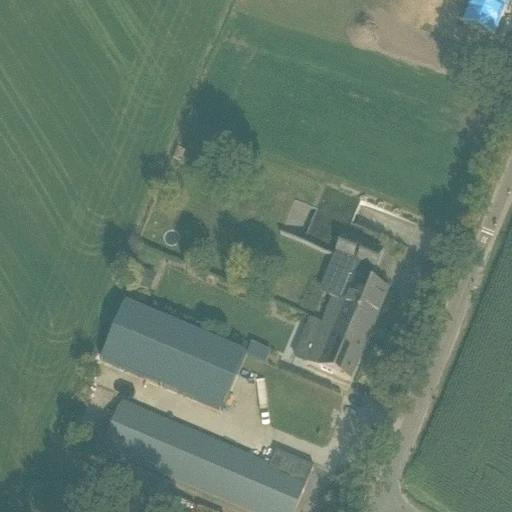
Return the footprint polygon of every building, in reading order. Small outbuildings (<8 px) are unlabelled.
[(446,16),(439,33),(462,43),(469,28),(480,33),(493,38),(494,36),(500,22),(502,23),(502,22),(500,21),(502,14),(505,16),(505,14),(503,14),(509,0),(457,0),(457,1),(453,0),(448,0),(443,15),(446,16)] [(344,236),(336,254),(375,270),(382,253),(365,245),(363,248),(358,246),(360,243),(344,236)] [(137,271),(132,286),(149,292),(155,277),(137,271)] [(387,292),(345,275),(324,326),(366,344),(387,292)] [(222,415),(246,356),(124,306),(100,365),(222,415)] [(308,365),(331,375),(349,383),(366,344),(324,326),(308,365)] [(269,362),(272,351),(253,345),(250,355),(269,362)] [(121,404),(101,450),(244,511),(294,511),(313,469),(275,453),(269,467),(204,439),(121,404)]
